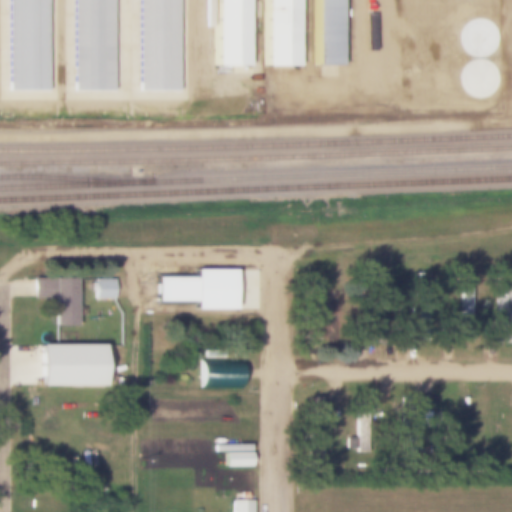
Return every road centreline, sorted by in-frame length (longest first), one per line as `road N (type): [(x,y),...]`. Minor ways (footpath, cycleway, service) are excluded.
road 1 (residential): [(276,370),(511,370)]
road 2 (residential): [(276,511),(276,370)]
